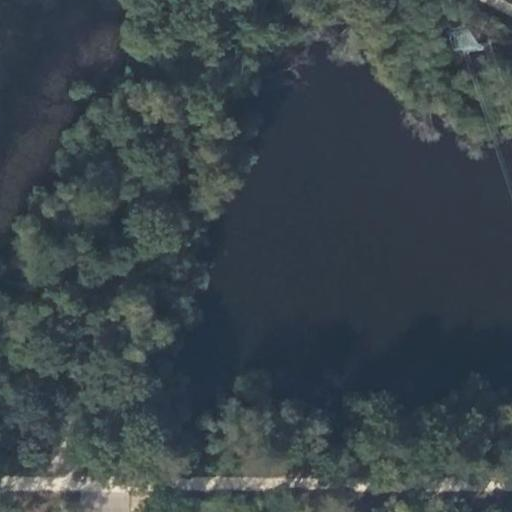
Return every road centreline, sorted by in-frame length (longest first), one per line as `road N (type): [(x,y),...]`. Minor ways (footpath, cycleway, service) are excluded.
road 1 (track): [(44,488),(216,0)]
road 2 (track): [(511,488),(0,488)]
